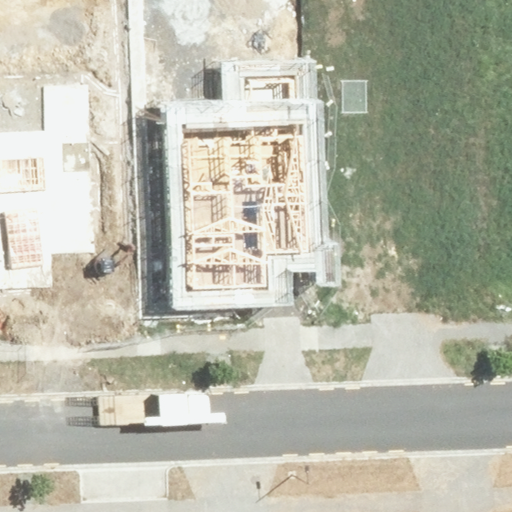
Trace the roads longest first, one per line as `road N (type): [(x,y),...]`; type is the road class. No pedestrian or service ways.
road 1 (residential): [(227,425),(511,415)]
road 2 (residential): [(0,434),(227,425)]
